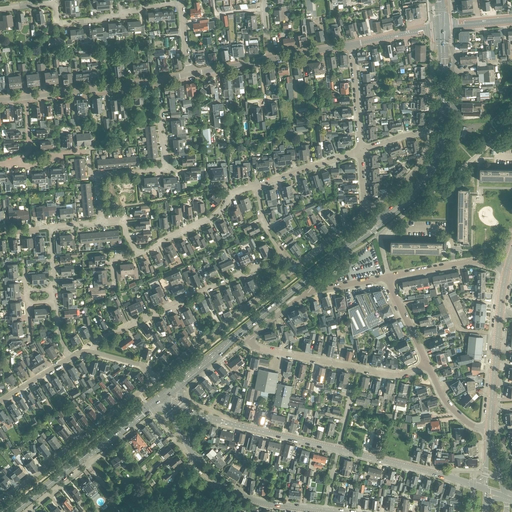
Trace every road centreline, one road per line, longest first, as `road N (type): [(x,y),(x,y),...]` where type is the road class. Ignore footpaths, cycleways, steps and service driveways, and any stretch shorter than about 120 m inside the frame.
road 1 (secondary): [(187,377),(428,175),(442,132),(441,26)]
road 2 (residential): [(356,368),(260,349),(248,338),(309,292),(388,277)]
road 3 (residential): [(86,351),(285,255)]
road 4 (residential): [(155,380),(0,503)]
road 5 (residential): [(295,267),(155,380)]
road 6 (residential): [(94,177),(166,166),(156,81)]
road 7 (primary): [(188,448),(234,493),(324,511)]
road 8 (primary): [(485,490),(337,451)]
road 9 (residential): [(137,255),(256,186)]
road 10 (residential): [(25,98),(156,81)]
road 11 (primary): [(337,451),(211,419)]
road 12 (residential): [(507,270),(472,261),(388,277)]
